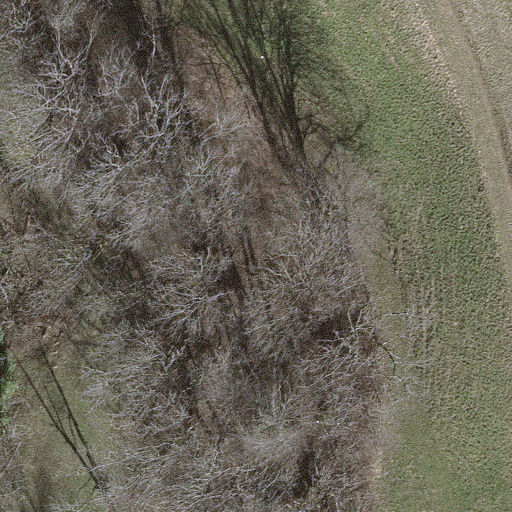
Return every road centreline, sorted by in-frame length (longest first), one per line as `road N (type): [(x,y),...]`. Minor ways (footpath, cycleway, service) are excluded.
road 1 (track): [(462,511),(322,155),(112,0)]
road 2 (track): [(163,511),(114,270),(0,117)]
road 3 (track): [(511,224),(490,131),(426,0)]
